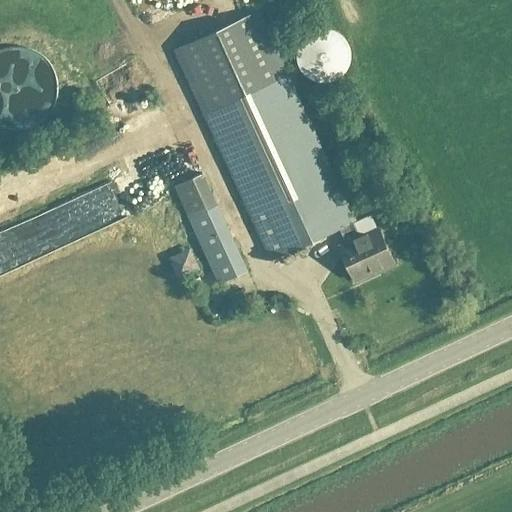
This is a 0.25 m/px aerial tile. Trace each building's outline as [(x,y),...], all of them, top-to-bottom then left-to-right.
[(164,0),(144,0),(146,14),(166,13),(164,0)] [(353,222),(286,76),(255,11),(174,49),(204,114),(271,260),(338,229),(345,243),(337,247),(353,281),(380,269),(381,271),(395,265),(378,228),(358,237),(351,223),(353,222)] [(323,29),(317,30),(312,31),(308,33),(304,36),(301,39),(299,43),(297,46),(295,53),(295,59),(296,64),(298,69),(301,73),(305,77),(310,81),(315,82),(321,83),(327,82),(331,81),(336,79),(340,77),(345,73),(348,68),(349,62),(349,55),(348,49),(346,42),(341,37),(337,33),(332,31),(328,30),(323,29)] [(218,284),(246,272),(201,174),(173,187),(218,284)] [(9,210),(31,202),(25,185),(3,194),(9,210)] [(197,275),(188,254),(170,262),(179,283),(197,275)] [(19,264),(28,284),(38,280),(29,259),(19,264)] [(199,278),(192,281),(197,291),(203,288),(199,278)]
